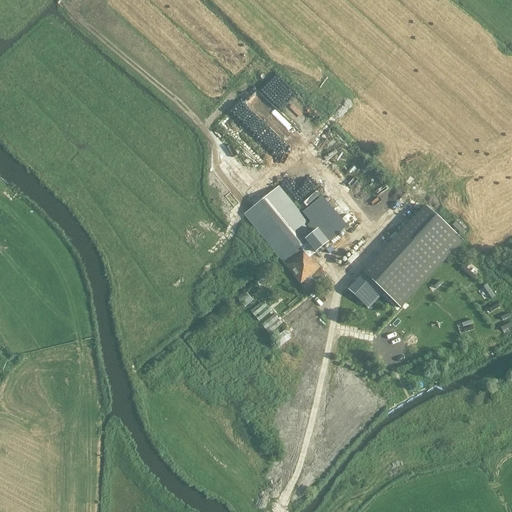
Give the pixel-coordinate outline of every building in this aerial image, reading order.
[(260,76),(245,89),(296,149),(308,139),(270,94),(277,88),(274,85),(278,81),(274,76),(266,83),(260,76)] [(313,231),(277,190),(246,215),(239,220),(255,240),(261,235),(283,263),(282,264),(306,292),(326,275),(321,269),(315,262),(311,258),(330,242),(346,229),(334,214),(313,231)] [(331,193),(304,218),(314,229),(341,203),(331,193)] [(425,208),(348,291),(369,310),(384,294),(401,310),(463,243),(459,239),(448,229),(425,208)] [(247,294),(239,301),(246,308),(253,302),(247,294)] [(251,312),(260,322),(272,312),(264,301),(251,312)] [(270,335),(283,324),(275,314),(262,325),(270,335)] [(505,336),(511,332),(511,327),(510,323),(501,328),(505,336)] [(285,331),(273,341),(279,349),(291,339),(285,331)]
